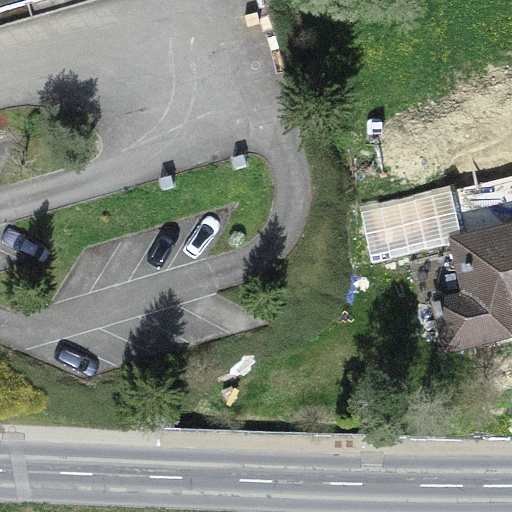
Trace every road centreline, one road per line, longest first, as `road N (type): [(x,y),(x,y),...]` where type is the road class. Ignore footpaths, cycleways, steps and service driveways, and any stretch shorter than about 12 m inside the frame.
road 1 (tertiary): [(511,485),(0,469)]
road 2 (unknown): [(0,55),(205,0)]
